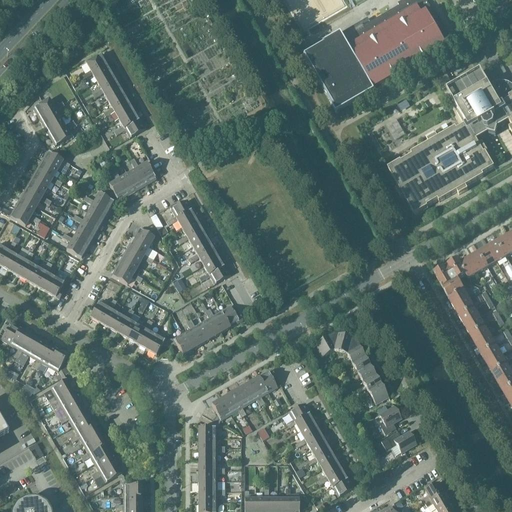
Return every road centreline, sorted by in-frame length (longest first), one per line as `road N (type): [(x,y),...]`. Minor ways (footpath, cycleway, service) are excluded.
road 1 (residential): [(176,395),(402,264)]
road 2 (residential): [(63,329),(133,211),(176,185),(151,137)]
road 3 (residential): [(511,442),(402,264)]
road 4 (residential): [(402,264),(511,198)]
